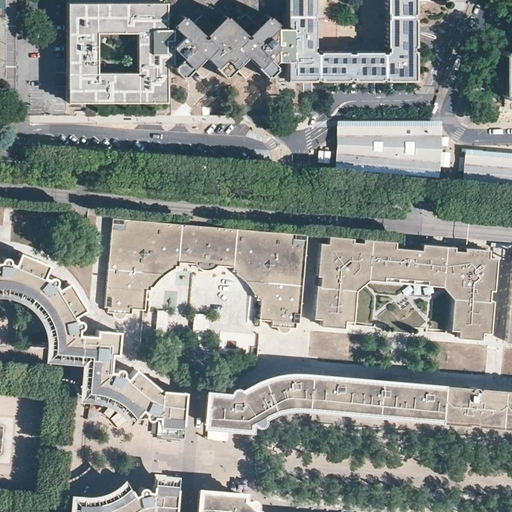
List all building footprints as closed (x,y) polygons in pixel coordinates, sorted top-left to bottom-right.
[(286,78),(411,78),(412,46),(416,46),(415,0),(282,0),(283,27),(275,27),(276,61),(286,61),(286,78)] [(66,101),(165,101),(165,64),(164,28),(164,2),(66,2),(66,80),(66,101)] [(170,28),(164,28),(165,64),(170,64),(170,70),(180,79),(191,68),(202,79),(213,68),(223,78),(233,68),(245,78),(256,68),(266,78),(276,70),(276,61),(275,27),(275,20),(266,11),(256,21),(245,12),(234,23),(224,12),(214,22),(203,12),(192,23),(181,12),(170,23),(170,28)] [(511,50),(502,51),(500,98),(511,97),(511,50)] [(311,92),(311,82),(302,82),(302,92),(311,92)] [(333,128),(332,168),(439,178),(442,154),(442,129),(333,128)] [(511,155),(464,151),(462,176),(511,180),(511,155)] [(185,223),(111,217),(104,305),(107,305),(107,311),(111,311),(112,314),(113,316),(117,318),(119,317),(121,317),(123,315),(125,312),(130,313),(131,307),(143,308),(144,289),(147,289),(148,282),(152,277),(159,269),(164,267),(170,265),(176,265),(181,266),(182,262),(197,263),(198,265),(201,267),(205,269),(209,270),(215,269),(219,267),(221,265),(237,266),(237,270),(242,270),(247,272),(255,276),(264,286),(265,291),(264,298),(259,298),(258,323),(274,325),(275,328),(279,331),(285,331),(288,329),(289,326),(295,326),(295,322),(299,322),(305,233),(253,229),(209,225),(185,223)] [(458,329),(457,336),(481,337),(481,331),(490,331),(493,301),(490,301),(491,290),(494,290),(497,258),(490,258),(491,250),(475,248),(475,252),(448,249),(448,245),(425,243),(424,247),(410,246),(395,245),(395,241),(372,239),(371,242),(358,241),(344,240),(344,236),(329,235),(328,242),(320,241),(317,273),(321,274),(320,285),(316,284),(314,316),(321,317),(320,324),(344,326),(345,319),(352,320),(355,289),(368,279),(384,280),(384,276),(427,279),(426,284),(444,286),(454,299),(451,329),(458,329)] [(511,251),(511,252),(503,340),(511,341),(511,251)] [(0,511),(0,286),(3,287),(6,287),(14,289),(23,293),(31,298),(36,301),(38,303),(45,311),(49,319),(53,328),(53,332),(54,340),(54,350),(91,355),(90,362),(89,374),(88,392),(100,394),(109,397),(117,401),(118,402),(124,406),(130,411),(134,416),(139,412),(142,415),(142,418),(143,419),(146,420),(148,420),(150,419),(151,417),(154,417),(153,423),(168,425),(179,426),(179,416),(178,416),(179,403),(181,402),(181,395),(181,394),(180,394),(176,393),(175,394),(158,392),(157,393),(155,392),(156,391),(132,371),(124,379),(119,376),(120,372),(119,370),(118,369),(115,369),(113,370),(112,373),(108,372),(108,364),(109,357),(115,357),(116,333),(92,330),(92,336),(76,334),(76,329),(78,329),(79,328),(80,325),(80,324),(78,321),(77,320),(74,320),(72,317),(82,310),(66,284),(55,289),(53,286),(55,283),(55,281),(54,279),(52,279),(49,278),(47,280),(42,277),(46,267),(17,255),(12,264),(8,264),(8,261),(6,259),(4,258),(2,259),(0,260),(0,511),(172,511),(173,511),(171,511),(172,499),(174,499),(174,488),(163,486),(153,485),(149,485),(148,493),(145,493),(145,490),(143,488),(140,488),(138,489),(137,491),(136,494),(134,495),(132,494),(133,493),(127,489),(120,494),(112,500),(110,501),(106,503),(98,505),(89,506),(80,506),(79,511),(0,511)] [(218,323),(204,322),(205,307),(198,306),(197,321),(182,320),(181,330),(196,331),(194,346),(202,346),(203,332),(217,333),(218,323)] [(207,391),(204,422),(212,423),(219,423),(226,424),(242,425),(246,426),(252,421),(259,415),(262,413),(268,410),(276,407),(279,407),(285,405),(291,404),(293,404),(298,405),(307,405),(313,406),(332,408),(350,409),(368,411),(386,412),(406,414),(423,416),(446,418),(462,419),(467,420),(472,420),(476,420),(487,421),(492,422),(500,423),(511,423),(511,391),(495,390),(395,381),(301,373),(295,373),(284,373),(268,375),(254,381),(247,384),(243,386),(240,383),(229,387),(228,392),(207,391)] [(89,420),(99,420),(99,412),(89,412),(89,420)] [(204,490),(198,489),(196,511),(260,511),(253,507),(248,501),(246,500),(242,493),(235,492),(224,492),(214,491),(204,490)]
